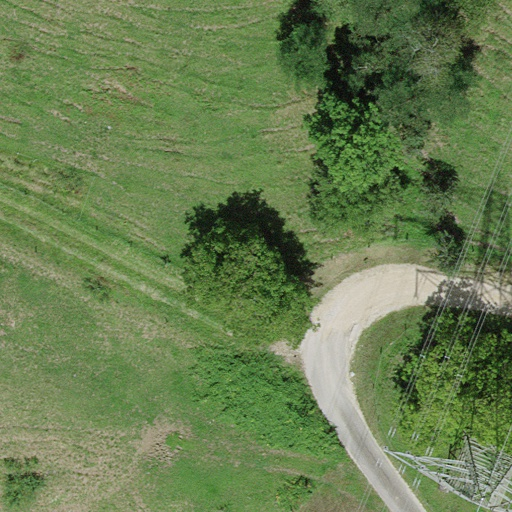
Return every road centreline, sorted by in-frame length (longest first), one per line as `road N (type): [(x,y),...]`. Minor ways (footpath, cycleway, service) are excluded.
road 1 (track): [(511,300),(437,286),(392,289),(356,305),(335,330),(328,360),(337,397),(410,511)]
road 2 (track): [(328,360),(222,327),(0,227)]
